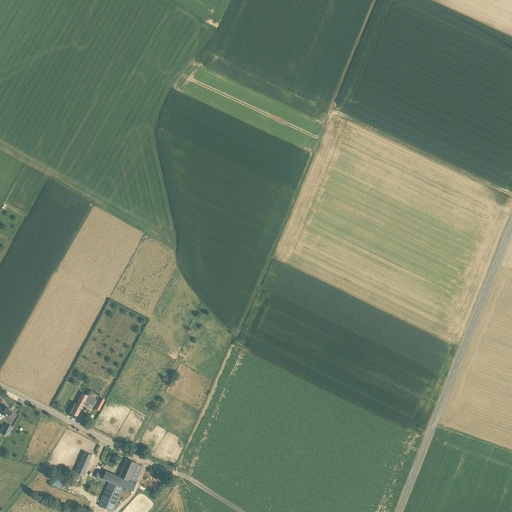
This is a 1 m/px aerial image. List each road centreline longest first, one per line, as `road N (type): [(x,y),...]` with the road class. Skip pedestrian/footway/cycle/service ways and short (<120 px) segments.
road 1 (track): [(432,428),(237,336),(375,0)]
road 2 (secondary): [(511,225),(399,511)]
road 3 (track): [(511,195),(331,111)]
road 4 (residential): [(0,384),(177,474)]
